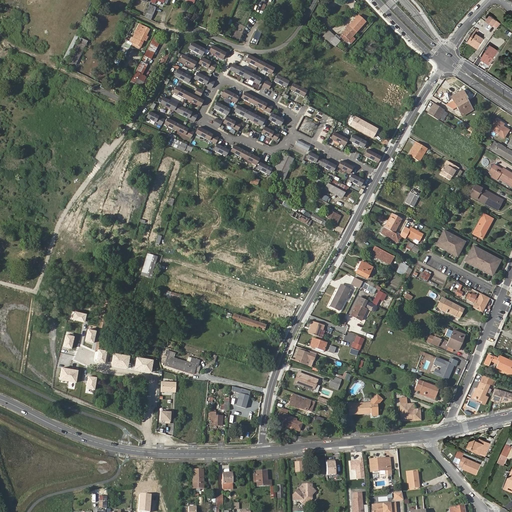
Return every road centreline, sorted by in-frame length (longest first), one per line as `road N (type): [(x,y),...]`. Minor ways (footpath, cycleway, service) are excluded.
road 1 (residential): [(263,449),(284,349),(444,63)]
road 2 (tertiary): [(0,398),(127,449),(263,449)]
road 3 (track): [(144,106),(64,211),(34,291),(0,281)]
road 4 (residential): [(450,430),(511,273)]
road 5 (tertiary): [(263,449),(427,434)]
road 6 (unknown): [(169,295),(216,302),(293,331)]
